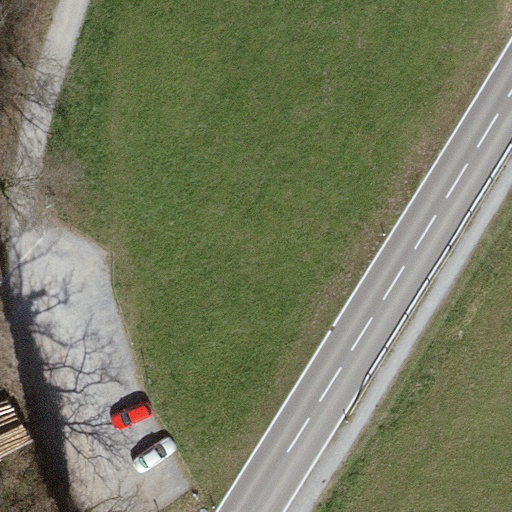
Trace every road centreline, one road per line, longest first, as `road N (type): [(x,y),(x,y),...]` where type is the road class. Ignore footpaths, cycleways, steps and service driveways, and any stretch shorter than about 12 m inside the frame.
road 1 (unclassified): [(511,93),(253,511)]
road 2 (track): [(74,0),(7,224)]
